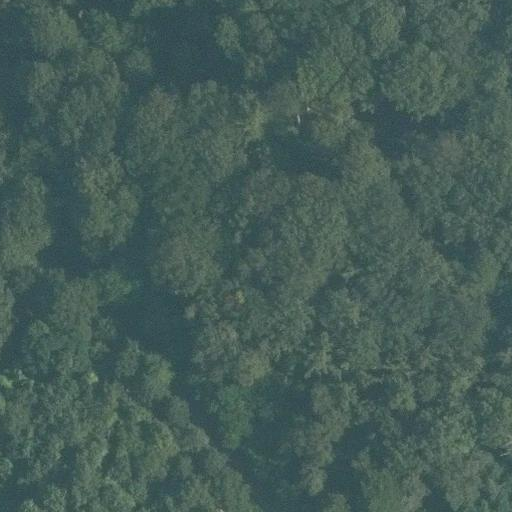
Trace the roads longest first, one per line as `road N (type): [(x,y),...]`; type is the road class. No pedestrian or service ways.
road 1 (unclassified): [(129,332),(214,0)]
road 2 (track): [(217,511),(140,409),(0,293)]
road 3 (unclassified): [(278,511),(129,332)]
road 4 (unclassified): [(0,232),(129,332)]
